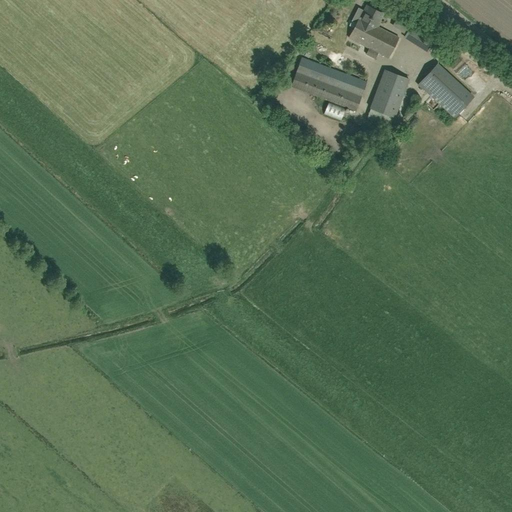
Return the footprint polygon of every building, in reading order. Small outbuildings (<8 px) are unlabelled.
[(349,38),(365,46),(369,49),(366,54),(375,59),(378,53),(388,58),(399,38),(376,26),(383,14),(367,6),(361,18),(360,18),(349,38)] [(404,37),(428,51),(435,41),(412,26),(413,24),(405,19),(399,29),(407,34),(404,37)] [(292,87),(356,111),(366,83),(302,58),(292,87)] [(454,118),(473,97),(437,64),(418,84),(454,118)] [(370,108),(394,117),(409,78),(385,70),(370,108)] [(328,104),(324,115),(340,121),(344,110),(328,104)] [(347,152),(355,141),(346,133),(337,144),(347,152)]
